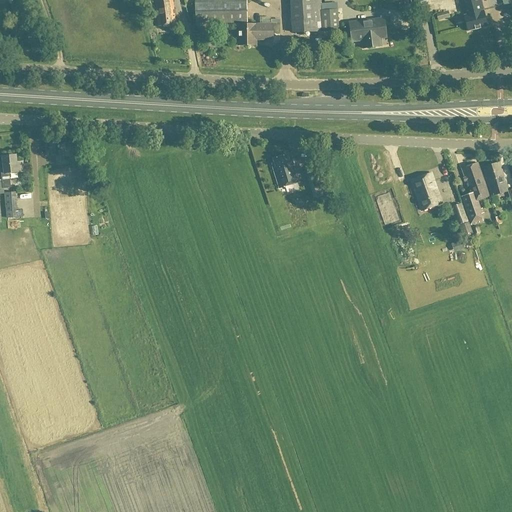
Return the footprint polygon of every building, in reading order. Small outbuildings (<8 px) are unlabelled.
[(171,0),(153,0),(157,28),(174,26),(171,0)] [(287,0),(290,35),(322,31),(337,30),(336,10),(320,11),(319,0),(287,0)] [(457,0),(462,16),(463,16),(467,33),(485,28),(481,11),(483,11),(479,0),(457,0)] [(193,2),(193,24),(246,23),(245,2),(193,2)] [(357,39),(361,39),(363,49),(379,47),(378,39),(385,38),(383,20),(348,24),(350,42),(358,41),(357,39)] [(270,21),(270,25),(236,26),(237,49),(254,48),(254,43),(270,43),(270,37),(278,37),(278,21),(270,21)] [(273,167),(270,167),(277,189),(297,183),(291,161),(288,162),(286,155),(271,160),(273,167)] [(0,194),(2,194),(2,189),(9,189),(7,174),(22,173),(21,164),(15,164),(14,157),(2,158),(4,174),(1,174),(1,181),(0,181),(0,194)] [(511,191),(507,193),(499,163),(482,168),(490,198),(506,193),(511,212),(511,211),(511,191)] [(471,195),(462,198),(460,199),(469,225),(482,221),(479,214),(480,213),(475,203),(489,198),(476,164),(460,170),(463,179),(465,179),(471,195)] [(319,168),(303,174),(312,200),(328,194),(319,168)] [(430,175),(409,182),(420,213),(441,206),(435,190),(433,191),(431,184),(433,184),(430,175)] [(396,189),(391,191),(395,200),(400,197),(396,189)] [(389,190),(371,197),(382,229),(401,222),(389,190)] [(10,194),(4,194),(6,219),(17,218),(17,212),(12,212),(10,194)] [(456,228),(458,227),(462,240),(471,237),(467,224),(461,205),(449,209),(456,228)] [(293,213),(296,224),(307,221),(304,210),(293,213)]
